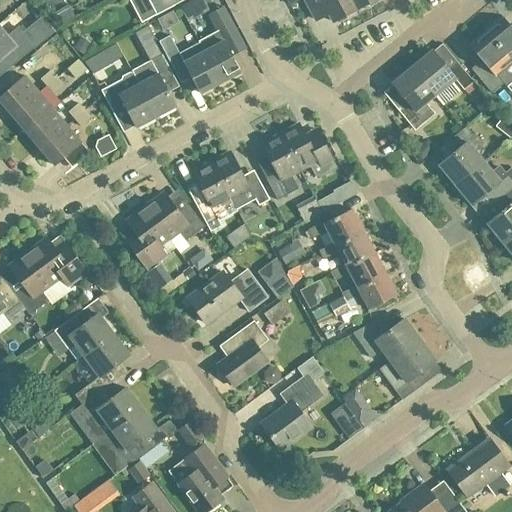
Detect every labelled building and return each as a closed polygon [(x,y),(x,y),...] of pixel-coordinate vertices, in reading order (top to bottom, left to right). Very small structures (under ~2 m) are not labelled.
[(62,0),(41,0),(44,9),(63,3),(62,0)] [(148,0),(156,15),(178,4),(175,0),(148,0)] [(304,0),(315,21),(328,14),(333,22),(335,21),(338,23),(345,19),(346,15),(356,10),(351,0),(304,0)] [(351,0),(356,10),(367,4),(370,6),(377,2),(377,0),(351,0)] [(241,72),(232,56),(245,49),(223,7),(208,15),(217,31),(198,41),(199,42),(220,83),(241,72)] [(485,32),(511,63),(511,30),(502,18),(485,32)] [(0,28),(0,58),(7,53),(15,64),(35,47),(19,28),(7,38),(0,28)] [(503,84),(506,87),(511,94),(511,63),(485,32),(468,46),(481,61),(488,70),(478,79),(490,94),(503,84)] [(170,63),(181,57),(169,36),(158,42),(170,63)] [(81,37),(74,48),(84,55),(92,44),(81,37)] [(220,83),(199,42),(179,53),(200,94),(220,83)] [(460,92),(451,81),(454,79),(463,90),(473,82),(456,62),(447,70),(431,51),(411,67),(434,95),(443,106),(460,92)] [(148,79),(138,84),(156,118),(175,107),(158,75),(169,69),(161,55),(150,61),(152,65),(148,67),(146,75),(148,79)] [(76,79),(87,70),(78,60),(68,69),(76,79)] [(434,95),(411,67),(390,84),(407,104),(398,112),(414,131),(433,115),(424,105),(434,95)] [(47,86),(57,78),(51,70),(40,79),(47,86)] [(122,77),(122,80),(101,91),(112,112),(124,106),(136,128),(156,118),(138,84),(132,74),(129,73),(122,77)] [(0,101),(12,116),(39,93),(24,76),(0,96),(0,101)] [(57,78),(47,86),(53,94),(63,85),(57,78)] [(53,110),(39,93),(12,116),(26,132),(53,110)] [(68,112),(74,119),(85,111),(78,103),(68,112)] [(67,126),(53,110),(26,132),(40,149),(67,126)] [(85,111),(74,119),(80,127),(91,118),(85,111)] [(306,136),(299,124),(280,135),(299,170),(309,165),(315,176),(321,178),(338,169),(317,130),(306,136)] [(81,143),(67,126),(40,149),(54,166),(81,143)] [(482,162),(474,152),(481,147),(481,143),(476,137),(473,137),(465,127),(445,144),(451,151),(437,163),(455,185),(482,162)] [(299,170),(280,135),(261,145),(277,173),(266,179),(278,200),(299,189),(291,174),(299,170)] [(431,144),(422,144),(414,152),(421,161),(435,150),(431,144)] [(246,203),(239,190),(248,186),(230,152),(211,162),(236,209),(246,203)] [(236,209),(211,162),(192,173),(207,201),(196,207),(210,232),(221,226),(217,219),(236,209)] [(485,192),(493,202),(511,186),(511,172),(506,177),(498,167),(492,173),(482,162),(455,185),(470,204),(485,192)] [(511,186),(493,202),(501,211),(486,224),(502,244),(511,236),(511,186)] [(269,200),(263,189),(252,195),(258,206),(269,200)] [(204,227),(188,205),(178,212),(167,198),(163,192),(144,207),(170,241),(180,233),(185,240),(204,227)] [(315,196),(300,205),(308,217),(323,208),(315,196)] [(170,241),(144,207),(125,221),(135,234),(125,241),(130,248),(146,269),(165,255),(166,255),(161,248),(170,241)] [(335,244),(363,230),(351,208),(325,222),(324,221),(308,229),(313,237),(327,229),(334,242),(335,244)] [(346,266),(374,251),(363,230),(335,244),(334,242),(319,250),(324,258),(338,251),(345,264),(346,266)] [(511,236),(502,244),(511,255),(511,236)] [(87,272),(70,250),(65,243),(55,250),(50,242),(46,238),(27,252),(52,286),(61,279),(67,287),(68,287),(68,286),(87,272)] [(357,287),(385,272),(374,251),(346,266),(345,264),(330,271),(335,279),(349,272),(356,285),(357,287)] [(13,293),(25,310),(29,315),(48,301),(49,301),(43,293),(52,286),(27,252),(8,266),(11,270),(23,286),(13,293)] [(179,264),(157,270),(162,289),(184,283),(179,264)] [(302,278),(299,267),(287,273),(293,286),(302,278)] [(249,310),(267,296),(247,268),(230,281),(222,271),(188,297),(207,323),(240,298),(249,310)] [(368,309),(396,294),(385,272),(357,287),(356,285),(341,292),(346,300),(360,293),(368,309)] [(292,288),(283,277),(271,287),(270,288),(278,299),(292,288)] [(9,323),(25,310),(13,293),(9,289),(0,296),(0,295),(0,313),(1,313),(9,323)] [(350,309),(343,297),(329,305),(335,316),(350,309)] [(273,325),(291,312),(282,300),(264,314),(273,325)] [(74,315),(68,307),(63,311),(62,317),(66,322),(74,315)] [(76,361),(84,355),(113,334),(101,318),(96,311),(80,324),(74,316),(55,331),(54,331),(76,361)] [(373,357),(384,349),(392,360),(421,338),(405,318),(389,329),(381,317),(353,332),(373,357)] [(259,348),(269,340),(255,321),(238,333),(246,344),(219,365),(234,386),(268,361),(259,348)] [(113,334),(84,355),(99,375),(128,353),(113,334)] [(436,359),(421,338),(392,360),(381,368),(390,380),(396,390),(403,398),(427,380),(420,371),(436,359)] [(23,385),(9,365),(0,371),(0,376),(12,393),(23,385)] [(301,413),(324,396),(308,373),(280,394),(288,405),(279,412),(281,414),(265,426),(263,423),(262,424),(280,449),(311,426),(301,413)] [(0,400),(1,403),(12,396),(0,379),(0,400)] [(81,404),(102,388),(95,379),(74,395),(81,404)] [(113,429),(142,408),(127,387),(110,399),(102,388),(81,404),(97,425),(105,419),(113,429)] [(142,408),(113,429),(120,439),(112,445),(120,455),(127,465),(148,450),(141,440),(157,428),(142,408)] [(179,430),(190,446),(202,438),(190,422),(179,430)] [(509,485),(499,472),(508,465),(488,438),(447,470),(467,496),(485,482),(495,495),(509,485)] [(227,477),(203,445),(169,470),(199,511),(206,511),(224,499),(214,487),(227,477)] [(150,475),(138,459),(121,472),(125,477),(130,473),(138,484),(150,475)] [(88,494),(98,509),(121,492),(111,478),(88,494)] [(171,511),(150,482),(132,495),(142,508),(137,511),(171,511)] [(465,511),(453,495),(439,505),(422,483),(407,494),(408,495),(387,511),(465,511)] [(97,511),(86,497),(75,505),(79,511),(97,511)]
